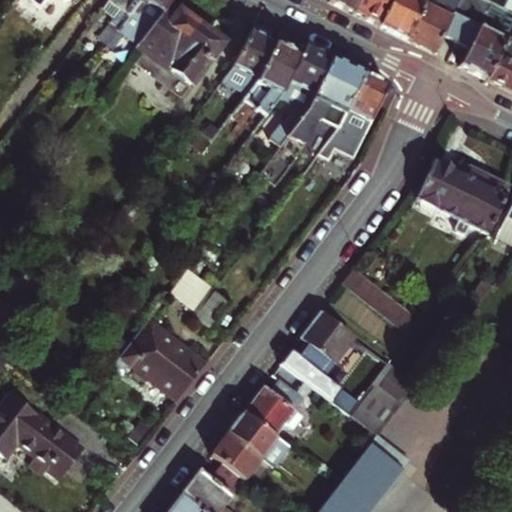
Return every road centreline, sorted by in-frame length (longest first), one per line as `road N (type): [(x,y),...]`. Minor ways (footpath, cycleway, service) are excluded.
road 1 (residential): [(428,78),(373,192),(128,511)]
road 2 (residential): [(428,78),(272,0)]
